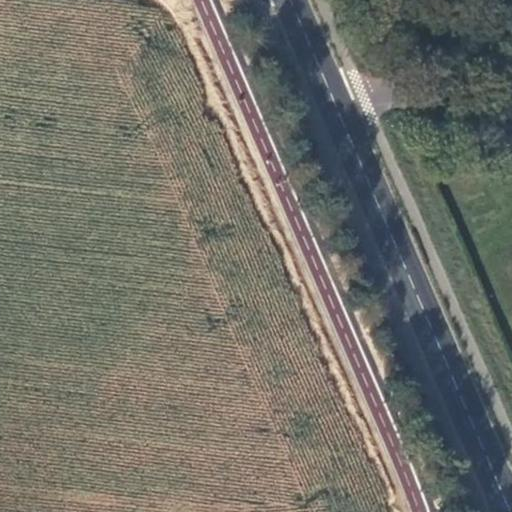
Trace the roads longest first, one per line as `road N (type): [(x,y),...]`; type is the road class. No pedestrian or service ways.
road 1 (secondary): [(328,74),(511,511)]
road 2 (unclassified): [(328,74),(511,136)]
